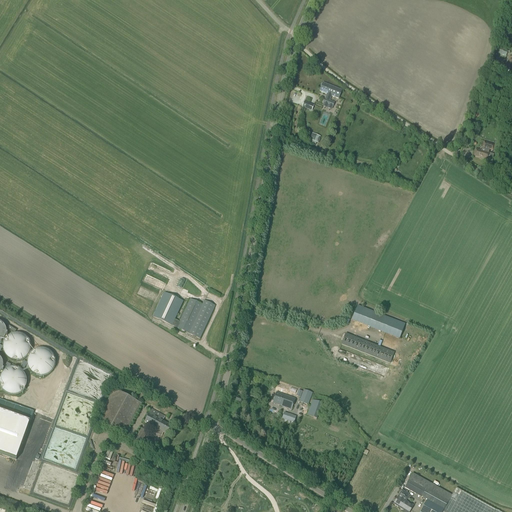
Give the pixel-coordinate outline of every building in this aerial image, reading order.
[(338,99),(341,90),(323,83),(322,83),(320,87),(321,87),(319,91),(327,94),(323,103),(333,107),(334,103),(329,101),(331,96),(338,99)] [(488,118),(476,112),(473,118),(479,121),(481,118),(482,119),(482,120),(486,122),(488,118)] [(312,133),(310,139),(319,143),(321,136),(312,133)] [(474,156),(487,160),(489,153),(487,153),(489,149),(493,151),(494,145),(484,142),(481,151),(476,149),(474,156)] [(172,326),(176,328),(200,339),(215,306),(210,304),(204,301),(202,305),(190,299),(179,322),(174,320),(183,301),(164,293),(153,317),(172,326)] [(352,322),(401,338),(406,322),(357,306),(352,322)] [(0,341),(4,341),(5,355),(16,361),(25,360),(30,351),(30,347),(26,339),(26,338),(18,333),(16,333),(8,336),(7,339),(6,329),(4,324),(0,322),(0,341)] [(390,364),(394,353),(346,334),(341,344),(390,364)] [(55,372),(50,348),(28,353),(33,377),(55,372)] [(29,375),(6,367),(0,383),(5,384),(3,390),(21,397),(29,375)] [(124,436),(141,404),(114,389),(97,421),(124,436)] [(308,405),(313,393),(304,390),(299,402),(308,405)] [(276,392),(272,403),(291,410),(295,399),(276,392)] [(0,453),(16,460),(30,422),(34,412),(0,399),(0,453)] [(317,419),(322,404),(312,400),(307,415),(317,419)] [(151,409),(144,422),(154,427),(163,433),(167,434),(171,426),(167,424),(162,421),(165,417),(151,409)] [(284,412),(282,419),(293,423),(296,417),(284,412)] [(306,416),(304,422),(318,427),(320,421),(306,416)] [(404,487),(427,500),(419,511),(499,511),(496,510),(495,510),(456,488),(452,496),(434,486),(434,485),(412,473),(404,487)] [(406,511),(409,511),(413,506),(405,501),(409,495),(402,491),(398,497),(393,504),(406,511)] [(152,511),(156,504),(142,500),(138,511),(152,511)]
